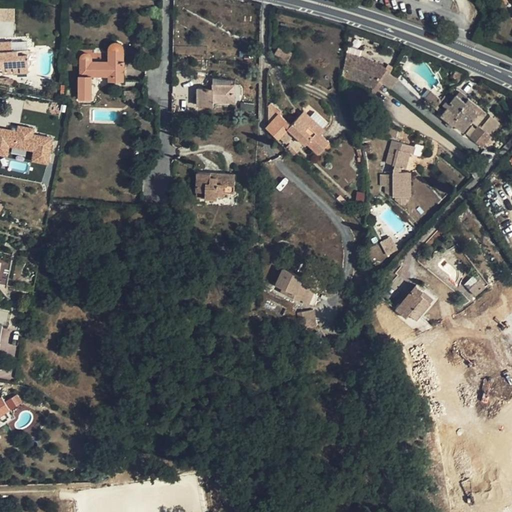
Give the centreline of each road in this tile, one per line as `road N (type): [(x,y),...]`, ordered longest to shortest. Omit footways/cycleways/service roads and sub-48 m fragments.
road 1 (secondary): [(301,0),(511,74)]
road 2 (residential): [(166,0),(164,198)]
road 3 (unknown): [(414,103),(487,175),(511,146)]
